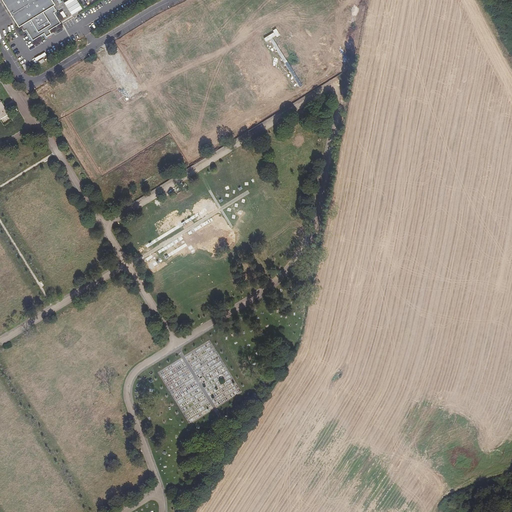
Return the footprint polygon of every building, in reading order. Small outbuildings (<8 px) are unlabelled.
[(50,0),(0,0),(18,28),(19,26),(23,32),(25,30),(32,41),(43,34),(45,38),(49,35),(47,31),(60,24),(53,13),(55,12),(52,6),(54,5),(50,0)] [(263,37),(265,41),(278,34),(276,30),(263,37)] [(39,64),(44,62),(40,55),(35,57),(39,64)] [(99,196),(93,189),(90,191),(95,198),(99,196)] [(88,205),(82,209),(87,217),(93,213),(88,205)]
